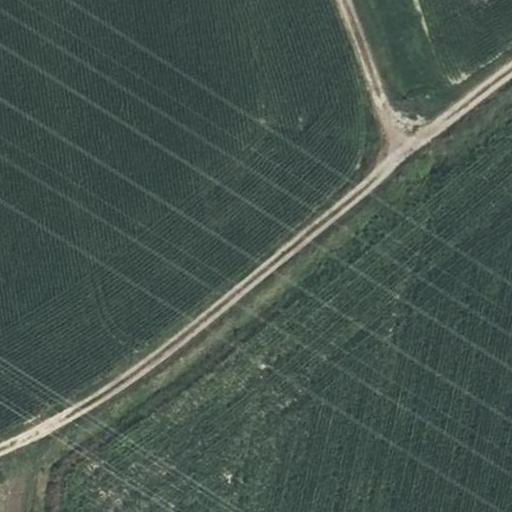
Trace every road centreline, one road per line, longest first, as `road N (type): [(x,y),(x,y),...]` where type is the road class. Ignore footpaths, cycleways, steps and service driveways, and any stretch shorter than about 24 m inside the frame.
road 1 (track): [(511,91),(407,149),(158,361),(0,445)]
road 2 (track): [(407,149),(349,0)]
